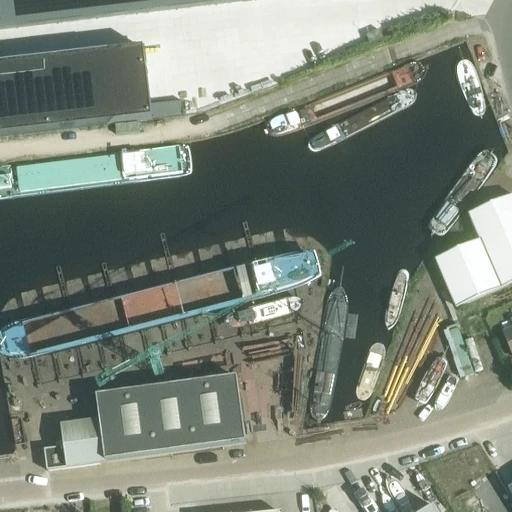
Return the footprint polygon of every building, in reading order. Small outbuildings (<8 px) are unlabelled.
[(0,0),(0,27),(194,0),(0,0)] [(379,32),(366,37),(370,47),(383,41),(379,32)] [(151,106),(144,50),(0,66),(0,137),(184,116),(182,103),(151,106)] [(511,198),(468,218),(473,228),(475,233),(479,244),(448,257),(434,263),(435,264),(454,310),(464,306),(476,300),(511,285),(511,198)] [(297,320),(319,318),(318,292),(295,294),(297,320)] [(55,309),(0,321),(0,337),(2,347),(61,333),(55,309)] [(125,333),(129,363),(196,354),(192,320),(155,325),(156,329),(125,333)] [(511,329),(503,334),(511,355),(511,329)] [(463,351),(460,341),(452,343),(461,383),(477,379),(470,349),(463,351)] [(18,391),(77,378),(76,376),(97,371),(91,344),(59,351),(61,361),(48,364),(46,356),(12,363),(18,391)] [(48,471),(99,465),(98,460),(243,444),(235,385),(97,401),(100,422),(94,423),(64,426),(67,449),(46,451),(48,471)]
